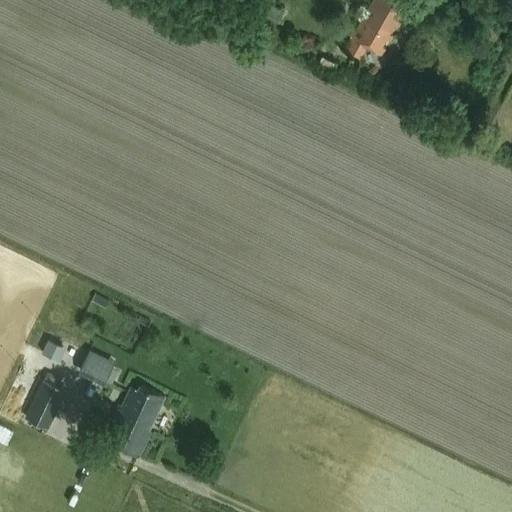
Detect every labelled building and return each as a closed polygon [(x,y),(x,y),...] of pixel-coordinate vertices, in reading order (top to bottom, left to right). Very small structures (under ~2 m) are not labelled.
[(402,17),(411,3),(405,0),(372,0),(343,51),(358,60),(366,46),(382,55),(385,48),(381,46),(385,38),(390,40),(392,36),(388,33),(393,25),(397,28),(400,22),(396,20),(398,15),(402,17)] [(95,294),(91,300),(105,307),(108,301),(95,294)] [(108,381),(119,358),(90,345),(80,368),(108,381)] [(43,379),(25,416),(49,427),(67,390),(43,379)] [(139,393),(132,389),(123,408),(120,407),(103,442),(139,459),(151,435),(149,433),(165,399),(141,387),(139,393)]
